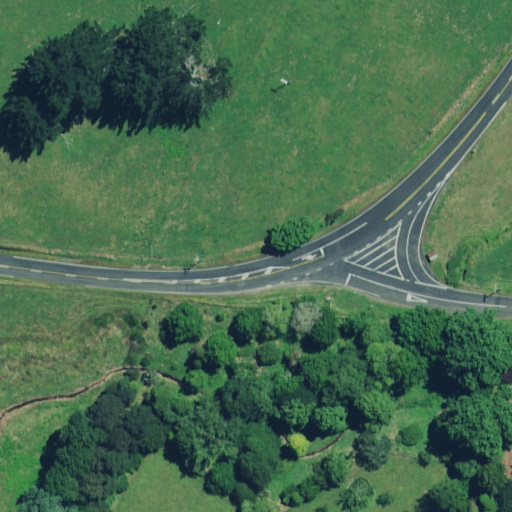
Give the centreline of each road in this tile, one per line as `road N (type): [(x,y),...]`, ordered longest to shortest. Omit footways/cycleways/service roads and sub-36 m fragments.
road 1 (unclassified): [(0,266),(170,285),(267,275),(332,254)]
road 2 (unclassified): [(433,175),(406,242),(428,297)]
road 3 (unclassified): [(332,254),(433,175)]
road 4 (unclassified): [(433,175),(511,76)]
